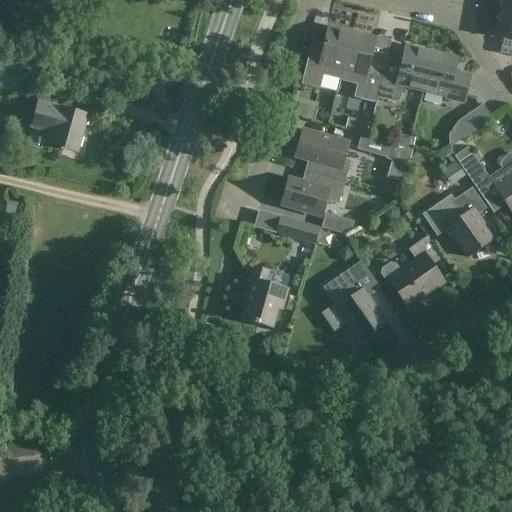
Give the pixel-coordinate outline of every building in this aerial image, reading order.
[(511,0),(504,0),(502,14),(511,16),(511,0)] [(511,16),(502,14),(497,39),(511,41),(511,16)] [(322,76),(338,80),(340,81),(351,33),(328,27),(323,46),(322,51),(310,49),(302,84),(319,89),(319,88),(322,76)] [(369,63),(375,39),(351,33),(340,81),(357,85),(354,97),(375,102),(376,98),(377,98),(384,67),(369,63)] [(0,47),(0,89),(23,92),(28,51),(0,47)] [(422,94),(432,55),(406,48),(402,66),(387,62),(385,69),(378,100),(396,105),(399,103),(403,89),(422,94)] [(457,61),(432,55),(422,94),(446,99),(446,101),(463,106),(470,78),(454,74),(457,61)] [(293,96),(288,112),(303,117),(308,101),(293,96)] [(42,106),(38,121),(58,126),(52,146),(77,153),(87,116),(62,109),(62,112),(42,106)] [(482,108),(460,124),(469,137),(492,121),(482,108)] [(308,175),(344,185),(351,164),(344,162),(348,147),(303,134),(296,158),(311,163),(308,175)] [(360,138),(357,151),(386,159),(389,146),(360,138)] [(446,156),(451,164),(456,161),(451,153),(446,156)] [(472,156),(459,165),(482,199),(495,190),(511,214),(511,153),(509,154),(506,155),(504,157),(501,159),(498,163),(497,167),(500,172),(489,180),(472,156)] [(465,176),(455,162),(442,172),(451,186),(465,176)] [(344,185),(308,175),(305,187),(289,182),(282,207),(321,218),(326,203),(338,206),(344,185)] [(451,194),(423,214),(439,236),(447,230),(467,260),(493,242),(476,218),(486,211),(472,191),(457,202),(451,194)] [(7,203),(4,223),(16,224),(18,205),(7,203)] [(398,209),(390,207),(384,212),(384,220),(392,224),(399,218),(398,209)] [(325,212),(321,226),(346,234),(351,231),(354,221),(325,212)] [(413,220),(408,213),(402,217),(406,225),(413,220)] [(321,228),(282,216),(276,236),(316,247),(321,228)] [(444,285),(432,268),(431,266),(441,259),(442,259),(427,237),(408,250),(409,252),(416,262),(401,272),(396,264),(391,264),(382,269),(381,275),(383,279),(387,280),(388,281),(407,309),(428,294),(429,296),(444,285)] [(361,263),(342,276),(324,289),(337,308),(352,329),(351,334),(353,338),(358,338),(360,342),(386,324),(367,297),(379,289),(361,263)] [(250,296),(242,323),(272,331),(278,311),(282,312),(288,292),(265,286),(269,274),(255,270),(247,296),(250,296)]
